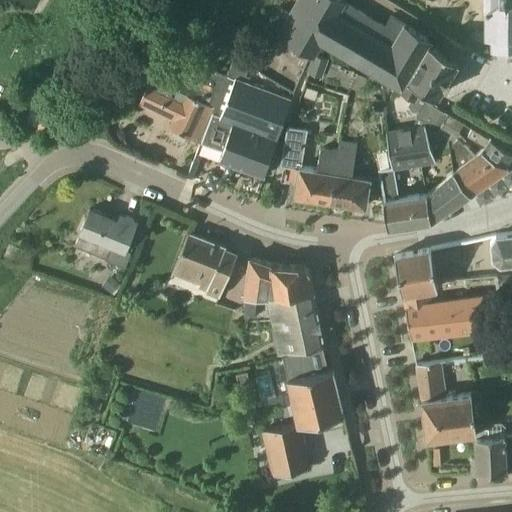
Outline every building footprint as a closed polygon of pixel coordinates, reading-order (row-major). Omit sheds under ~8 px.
[(346,2),(342,0),(297,0),(291,13),(280,7),(268,28),(285,38),(313,54),(315,55),(315,54),(323,42),(360,65),(385,24),(346,2)] [(511,0),(485,0),(486,32),(492,32),(492,45),(511,44),(511,0)] [(403,22),(404,21),(391,14),(385,24),(360,65),(400,90),(401,88),(413,96),(414,94),(420,85),(437,96),(447,79),(459,59),(457,58),(464,45),(438,31),(436,30),(431,38),(403,22)] [(327,59),(315,54),(315,55),(313,54),(307,72),(321,77),(327,59)] [(242,62),(238,60),(234,58),(226,76),(200,142),(202,143),(202,141),(224,149),(221,157),(220,156),(219,158),(264,175),(293,99),(248,82),(250,77),(246,75),(249,66),(242,62)] [(200,142),(226,76),(197,62),(193,70),(192,69),(187,79),(189,80),(188,82),(199,88),(195,98),(179,90),(180,87),(180,84),(178,81),(176,78),(173,76),(172,76),(168,75),(165,76),(163,77),(161,79),(156,89),(148,84),(146,87),(145,87),(144,90),(145,91),(140,101),(174,118),(170,127),(200,142)] [(333,62),(326,77),(351,88),(352,87),(363,92),(369,78),(358,73),(359,71),(354,69),(353,70),(333,62)] [(59,107),(40,100),(34,98),(25,122),(50,131),(59,107)] [(391,152),(389,153),(392,166),(392,169),(394,168),(435,159),(433,149),(447,146),(446,138),(425,123),(436,107),(432,105),(425,100),(416,116),(417,116),(412,125),(386,131),(391,152)] [(470,192),(479,185),(508,166),(480,153),(478,150),(474,153),(457,138),(456,137),(459,131),(443,121),(448,114),(436,107),(425,123),(446,138),(447,146),(449,145),(454,167),(452,170),(449,172),(470,192)] [(331,200),(341,139),(339,139),(337,149),(321,146),(317,167),(300,164),(307,129),(289,126),(282,164),(292,166),(291,178),(297,179),(295,194),(317,198),(321,201),(326,199),(329,200),(329,201),(330,202),(331,200)] [(511,158),(511,149),(479,131),(472,127),(467,136),(490,149),(488,153),(481,149),(478,150),(480,153),(508,166),(511,158)] [(383,186),(381,176),(379,176),(352,172),(357,142),(341,139),(331,200),(334,200),(338,203),(343,202),(365,205),(367,195),(383,197),(381,187),(383,186)] [(394,168),(392,169),(392,166),(379,168),(378,168),(379,176),(381,176),(383,186),(381,187),(383,197),(387,225),(427,219),(431,218),(422,192),(398,195),(397,184),(394,168)] [(431,218),(470,192),(449,172),(427,191),(422,192),(431,218)] [(125,249),(129,239),(137,220),(120,213),(118,219),(90,208),(75,244),(105,256),(105,258),(125,266),(131,251),(125,249)] [(238,252),(191,232),(189,232),(172,272),(200,283),(198,289),(219,298),(238,252)] [(511,263),(511,232),(496,234),(490,242),(492,259),(500,265),(511,263)] [(402,292),(404,302),(431,299),(429,290),(440,287),(431,247),(395,254),(402,292)] [(273,295),(271,264),(250,256),(247,264),(245,297),(256,296),(265,295),(273,295)] [(273,295),(314,291),(310,271),(304,266),(271,264),(273,295)] [(120,281),(113,276),(105,287),(111,292),(120,281)] [(273,295),(265,295),(266,302),(271,301),(285,354),(323,345),(325,344),(316,305),(314,291),(273,295)] [(511,324),(500,326),(496,291),(431,299),(404,302),(411,336),(492,327),(495,356),(511,354),(511,324)] [(255,302),(256,296),(245,297),(244,315),(256,315),(255,302)] [(333,367),(328,368),(323,345),(285,354),(282,354),(288,378),(285,379),(296,424),(344,412),(333,367)] [(426,438),(477,432),(471,391),(447,394),(441,359),(416,363),(422,398),(426,438)] [(238,385),(250,382),(247,370),(235,373),(238,385)] [(511,470),(511,434),(504,435),(504,426),(500,422),(489,423),(485,427),(480,437),(474,437),(474,452),(471,452),(471,472),(511,470)] [(311,464),(300,424),(263,434),(275,474),(311,464)]
